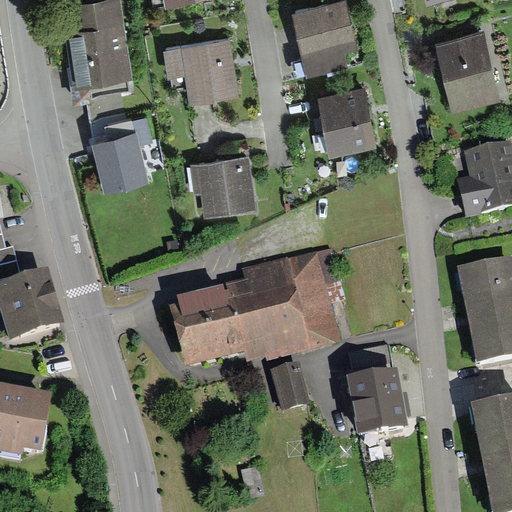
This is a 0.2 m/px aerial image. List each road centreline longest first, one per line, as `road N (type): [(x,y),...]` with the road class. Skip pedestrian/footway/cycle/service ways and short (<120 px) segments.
road 1 (residential): [(446,511),(405,160),(376,0)]
road 2 (tertiary): [(45,141),(141,511)]
road 3 (tertiary): [(22,0),(45,141)]
